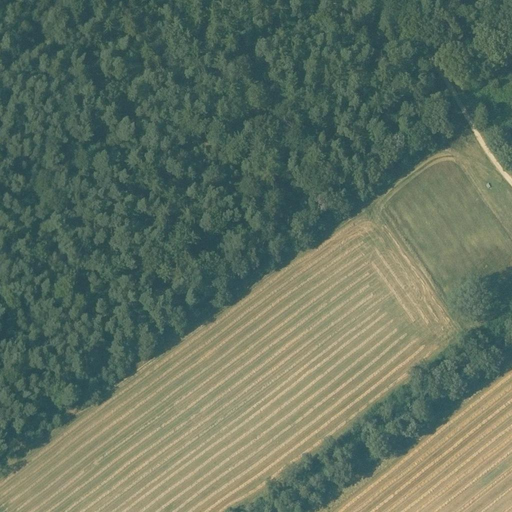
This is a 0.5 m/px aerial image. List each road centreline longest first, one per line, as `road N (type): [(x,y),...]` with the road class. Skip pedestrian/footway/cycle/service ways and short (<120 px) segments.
road 1 (track): [(0,204),(339,0)]
road 2 (track): [(386,0),(511,184)]
